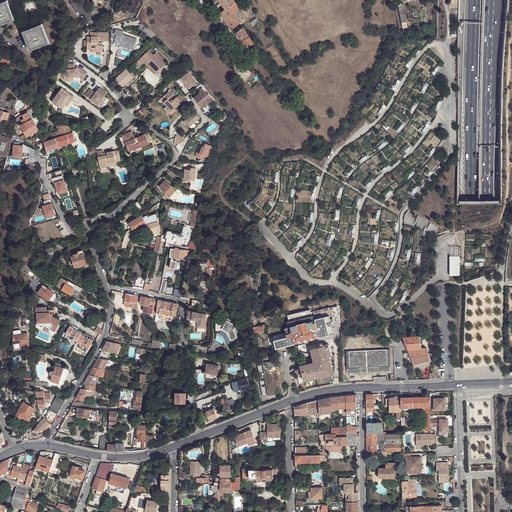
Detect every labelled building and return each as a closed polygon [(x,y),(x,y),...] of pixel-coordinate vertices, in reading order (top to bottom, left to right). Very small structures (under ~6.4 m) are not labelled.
[(0,25),(15,19),(7,0),(6,0),(0,2),(0,25)] [(232,29),(241,21),(235,12),(239,8),(232,0),(218,0),(224,9),(219,14),(232,29)] [(254,13),(248,4),(243,8),(251,16),(254,13)] [(397,6),(401,23),(405,23),(403,4),(397,5),(397,6)] [(256,18),(250,23),(253,26),(259,21),(256,18)] [(42,24),(23,31),(31,51),(50,43),(42,24)] [(243,27),(237,32),(247,47),(253,43),(243,27)] [(104,32),(87,33),(88,42),(86,42),(83,42),(84,47),(92,46),(93,53),(100,52),(100,45),(97,46),(97,43),(97,42),(104,42),(104,32)] [(114,38),(114,41),(116,42),(115,44),(118,45),(119,44),(124,46),(124,48),(133,51),(137,40),(122,35),(123,34),(119,33),(119,35),(116,34),(115,38),(114,38)] [(148,51),(136,62),(141,68),(144,65),(146,63),(152,69),(151,70),(155,74),(164,66),(161,62),(163,61),(156,53),(152,57),(150,59),(148,57),(151,55),(148,51)] [(0,64),(0,72),(1,73),(3,75),(9,68),(2,62),(0,64)] [(153,76),(155,74),(151,70),(152,69),(146,63),(144,65),(153,76)] [(68,80),(74,78),(78,78),(83,81),(88,75),(80,69),(76,70),(75,65),(74,65),(66,66),(67,74),(62,75),(64,82),(68,81),(68,80)] [(20,77),(9,69),(6,72),(17,81),(20,77)] [(187,72),(180,78),(186,85),(185,86),(187,89),(196,82),(187,72)] [(201,91),(194,97),(200,105),(201,105),(203,107),(212,99),(210,97),(211,96),(208,92),(207,93),(202,87),(199,89),(201,91)] [(67,99),(71,102),(75,97),(63,88),(53,102),(61,108),(63,104),(67,99)] [(85,97),(101,108),(106,99),(104,98),(107,94),(99,89),(96,94),(90,90),(85,97)] [(181,105),(176,99),(174,100),(172,97),(175,94),(172,91),(166,96),(169,100),(165,103),(168,107),(173,112),(181,105)] [(68,107),(71,102),(67,99),(63,104),(68,107)] [(0,120),(1,120),(2,119),(8,120),(9,113),(4,112),(0,111),(0,109),(0,120)] [(210,109),(204,114),(206,117),(210,122),(215,119),(212,114),(213,113),(210,109)] [(194,111),(184,121),(190,126),(200,117),(194,111)] [(22,120),(24,124),(32,119),(28,112),(23,115),(25,119),(22,120)] [(37,116),(32,119),(38,130),(43,127),(37,116)] [(32,119),(24,124),(21,126),(25,135),(27,137),(38,130),(32,119)] [(393,128),(398,133),(404,127),(399,122),(393,128)] [(58,131),(59,135),(62,134),(71,131),(69,126),(57,124),(58,131)] [(139,143),(141,146),(141,147),(149,144),(145,134),(135,138),(132,130),(122,134),(129,151),(138,148),(136,144),(139,143)] [(51,134),(52,140),(56,139),(56,138),(55,136),(59,135),(58,131),(51,134)] [(56,138),(56,139),(59,148),(76,142),(73,133),(63,136),(56,138)] [(0,135),(0,153),(7,156),(12,138),(0,135)] [(180,135),(175,140),(174,144),(175,146),(184,140),(184,139),(180,135)] [(52,140),(44,142),(47,151),(59,148),(56,139),(52,140)] [(197,152),(195,156),(203,159),(205,156),(208,157),(213,146),(206,143),(204,147),(203,146),(200,153),(197,152)] [(14,145),(13,156),(23,157),(23,152),(29,153),(29,157),(34,157),(34,155),(39,156),(40,148),(35,150),(24,144),(23,145),(14,145)] [(99,156),(101,167),(110,165),(113,165),(113,163),(117,162),(120,161),(118,150),(108,152),(108,154),(104,155),(99,156)] [(184,180),(194,181),(196,168),(191,168),(191,170),(189,170),(185,169),(184,180)] [(55,182),(59,194),(67,191),(63,175),(52,178),(51,174),(47,175),(47,176),(49,179),(51,178),(53,183),(55,182)] [(169,198),(175,191),(172,188),(173,187),(165,181),(159,187),(164,192),(163,192),(169,198)] [(179,194),(175,191),(169,198),(172,201),(179,194)] [(44,205),(43,206),(46,217),(55,214),(54,212),(50,199),(44,200),(44,205)] [(138,201),(134,204),(139,211),(143,208),(138,201)] [(149,215),(142,217),(146,222),(157,219),(157,213),(149,216),(149,215)] [(142,217),(142,215),(129,223),(135,232),(139,229),(143,226),(147,224),(146,222),(142,217)] [(158,219),(146,222),(147,224),(152,231),(155,231),(155,232),(156,233),(159,233),(158,219)] [(180,247),(183,235),(171,233),(171,231),(168,230),(167,231),(165,237),(166,238),(164,245),(167,246),(168,246),(172,246),(180,247)] [(176,249),(171,249),(170,257),(183,259),(183,260),(187,260),(188,251),(177,250),(177,248),(176,248),(176,249)] [(71,257),(74,264),(75,267),(77,267),(78,268),(83,266),(82,265),(87,263),(84,253),(83,253),(83,250),(78,251),(78,253),(73,255),(74,256),(71,257)] [(461,255),(451,255),(450,275),(460,275),(461,255)] [(208,261),(208,263),(195,262),(194,276),(199,277),(199,278),(211,279),(211,271),(210,271),(210,269),(213,270),(210,261),(208,261)] [(262,288),(259,274),(252,275),(255,292),(260,291),(260,288),(262,288)] [(76,285),(76,286),(61,278),(56,286),(71,294),(74,289),(80,292),(82,288),(76,285)] [(49,301),(54,292),(53,291),(48,288),(42,296),(49,301)] [(57,295),(54,292),(49,301),(52,303),(57,295)] [(136,296),(127,294),(125,301),(133,303),(135,304),(136,296)] [(139,296),(136,296),(135,304),(133,303),(132,307),(130,307),(130,309),(136,310),(137,308),(138,303),(139,296)] [(151,299),(141,297),(140,304),(145,305),(144,312),(148,313),(148,314),(156,316),(156,313),(157,312),(159,300),(151,299)] [(178,304),(159,300),(157,312),(156,313),(160,313),(161,314),(162,309),(173,311),(177,311),(178,304)] [(313,316),(313,318),(328,314),(330,324),(333,323),(331,314),(338,312),(336,305),(312,311),(312,313),(310,314),(310,316),(313,316)] [(50,317),(50,314),(50,310),(46,310),(46,307),(35,308),(35,314),(36,314),(36,326),(41,326),(41,323),(45,322),(45,326),(51,328),(52,327),(56,329),(60,321),(53,317),(50,317)] [(176,322),(176,316),(173,316),(173,311),(162,309),(161,314),(160,319),(160,320),(176,322)] [(205,314),(187,310),(185,319),(196,321),(196,328),(205,328),(205,314)] [(272,335),(274,346),(293,342),(293,341),(315,336),(315,335),(317,335),(318,341),(320,342),(322,342),(332,340),(334,337),(330,324),(328,314),(313,318),(313,316),(310,316),(305,317),(305,316),(304,316),(294,318),(294,319),(293,319),(294,320),(287,322),(287,323),(286,323),(286,324),(286,325),(288,331),(272,335)] [(223,322),(215,322),(215,330),(220,330),(221,329),(226,332),(231,342),(239,339),(234,331),(232,323),(225,319),(223,322)] [(74,328),(70,326),(65,334),(66,334),(64,339),(72,343),(73,341),(76,342),(76,343),(80,346),(78,348),(86,352),(88,348),(89,349),(93,340),(89,338),(89,339),(85,337),(85,336),(81,334),(82,333),(78,330),(77,332),(73,329),(74,328)] [(102,336),(103,331),(97,327),(95,331),(102,336)] [(230,343),(231,342),(226,332),(221,329),(220,330),(225,333),(230,343)] [(21,346),(23,345),(29,344),(28,333),(13,335),(15,348),(21,348),(21,347),(21,346)] [(424,362),(422,348),(419,335),(403,337),(413,365),(424,362)] [(107,341),(102,350),(108,351),(111,352),(117,353),(119,348),(121,344),(107,341)] [(160,342),(152,341),(152,344),(152,348),(159,349),(160,342)] [(299,365),(293,368),(298,376),(301,375),(299,365),(313,362),(310,348),(319,346),(318,344),(316,344),(307,346),(310,360),(305,362),(299,365)] [(319,346),(310,348),(313,362),(299,365),(301,375),(303,381),(320,376),(321,380),(331,377),(330,371),(331,370),(327,355),(330,355),(327,344),(321,345),(319,346)] [(384,349),(347,351),(348,366),(345,366),(345,373),(389,371),(388,364),(385,364),(384,349)] [(98,359),(93,368),(104,369),(108,360),(98,359)] [(282,394),(277,361),(263,363),(269,396),(282,394)] [(269,396),(263,363),(258,364),(264,397),(269,396)] [(219,366),(207,364),(205,373),(217,375),(219,366)] [(58,383),(63,368),(60,367),(56,366),(55,366),(53,372),(52,376),(50,380),(58,383)] [(69,370),(63,368),(58,383),(64,385),(69,370)] [(93,368),(89,375),(99,376),(100,377),(102,372),(104,369),(93,368)] [(89,375),(84,384),(86,384),(95,386),(99,376),(89,375)] [(248,379),(232,381),(234,391),(249,388),(248,379)] [(199,393),(203,400),(209,396),(206,390),(199,393)] [(39,392),(36,392),(37,394),(38,399),(39,404),(39,408),(45,407),(44,402),(47,401),(45,398),(49,397),(50,391),(43,393),(40,395),(39,392)] [(134,410),(141,411),(141,404),(142,392),(135,392),(134,410)] [(185,403),(186,393),(176,393),(175,403),(185,403)] [(366,394),(366,411),(374,411),(374,403),(376,403),(375,399),(374,399),(374,394),(366,394)] [(57,413),(64,400),(56,395),(49,409),(57,413)] [(356,395),(346,395),(346,408),(346,413),(350,413),(350,409),(350,408),(351,408),(356,407),(356,395)] [(429,396),(401,397),(401,408),(423,406),(423,430),(425,430),(430,429),(430,426),(430,419),(430,416),(430,412),(430,406),(429,396)] [(331,397),(319,400),(319,414),(331,413),(331,409),(331,397)] [(401,408),(401,397),(389,398),(389,399),(386,399),(386,406),(389,406),(389,412),(396,412),(401,412),(401,408)] [(445,398),(434,398),(434,411),(444,411),(444,405),(445,405),(445,398)] [(319,400),(307,403),(307,411),(307,415),(307,418),(310,418),(310,414),(312,414),(312,418),(315,418),(315,414),(317,414),(317,418),(319,418),(319,414),(319,400)] [(21,417),(28,421),(35,408),(24,402),(16,415),(20,418),(21,417)] [(294,407),(294,411),(302,411),(307,411),(307,403),(294,407)] [(92,409),(80,408),(77,416),(81,417),(87,418),(88,418),(89,418),(90,415),(92,409)] [(206,412),(209,421),(217,418),(214,409),(206,412)] [(69,411),(63,423),(66,424),(70,417),(72,412),(70,411),(69,411)] [(109,425),(117,426),(117,412),(110,411),(109,425)] [(36,431),(32,432),(33,433),(34,439),(39,439),(43,436),(46,430),(39,433),(37,432),(40,431),(42,429),(43,430),(50,423),(50,422),(45,417),(34,429),(36,431)] [(63,423),(58,431),(69,436),(74,419),(70,417),(66,424),(63,423)] [(448,418),(430,419),(430,426),(440,426),(440,432),(448,432),(448,418)] [(366,422),(367,433),(376,433),(383,432),(382,422),(366,422)] [(280,424),(267,424),(267,432),(263,432),(264,439),(268,439),(268,437),(281,437),(280,424)] [(137,441),(145,442),(146,435),(145,434),(146,426),(138,425),(137,441)] [(32,432),(29,429),(21,437),(22,441),(24,440),(24,439),(24,438),(26,437),(27,438),(28,439),(34,439),(33,433),(32,432)] [(246,441),(247,443),(255,440),(250,429),(233,436),(237,445),(246,441)] [(377,444),(386,444),(387,451),(398,450),(402,450),(401,443),(401,434),(386,434),(383,435),(383,432),(376,433),(377,439),(377,444)] [(424,443),(424,444),(432,444),(432,433),(416,434),(416,443),(424,443)] [(346,435),(346,434),(340,434),(340,437),(336,437),(335,437),(336,442),(336,445),(326,445),(326,446),(326,449),(326,451),(341,451),(342,445),(357,445),(357,435),(351,435),(346,435)] [(100,450),(107,450),(108,444),(108,438),(100,438),(100,450)] [(295,455),(306,455),(306,446),(295,447),(295,455)] [(45,457),(40,455),(36,467),(49,471),(51,466),(53,461),(53,459),(45,457)] [(7,459),(6,460),(9,464),(7,465),(11,466),(15,456),(10,457),(7,459)] [(421,456),(406,457),(406,473),(422,472),(421,467),(420,467),(420,464),(421,464),(421,456)] [(200,461),(190,461),(190,473),(193,473),(193,477),(200,477),(200,461)] [(442,463),(436,463),(436,474),(439,474),(439,483),(448,483),(448,465),(444,465),(444,467),(442,467),(442,463)] [(19,478),(22,468),(14,465),(11,475),(19,478)] [(73,476),(76,477),(83,479),(85,471),(78,468),(79,467),(74,465),(70,475),(73,476)] [(230,475),(230,465),(221,465),(220,475),(221,475),(230,475)] [(30,470),(22,467),(22,468),(19,478),(21,478),(26,480),(25,484),(30,486),(35,471),(30,470)] [(248,469),(249,478),(256,478),(256,481),(273,480),(273,473),(277,473),(277,468),(272,468),(272,469),(256,470),(256,469),(248,469)] [(395,477),(395,468),(386,468),(378,468),(378,477),(395,477)] [(0,475),(7,478),(10,470),(8,470),(0,474),(0,475)] [(112,473),(109,481),(109,482),(127,487),(130,478),(112,473)] [(17,482),(7,478),(0,475),(0,499),(6,502),(11,503),(11,505),(22,509),(26,498),(28,493),(30,486),(25,484),(19,482),(17,482)] [(96,476),(92,487),(99,489),(102,491),(103,491),(106,480),(96,476)] [(234,481),(230,481),(230,483),(231,491),(239,490),(238,476),(234,476),(234,481)] [(230,481),(230,478),(221,478),(216,478),(216,482),(215,482),(215,485),(212,486),(212,490),(215,493),(217,492),(220,490),(220,483),(230,483),(230,481)] [(346,502),(358,501),(358,498),(358,492),(354,492),(353,484),(351,484),(351,478),(339,478),(339,484),(344,484),(344,492),(346,492),(346,502)] [(408,481),(402,481),(402,483),(402,492),(402,496),(402,502),(405,502),(405,497),(417,496),(416,478),(408,478),(408,481)] [(273,488),(273,480),(256,481),(256,489),(273,488)] [(231,491),(230,483),(220,483),(220,490),(230,491),(231,491)] [(322,498),(322,487),(310,487),(310,491),(310,498),(317,498),(322,498)] [(215,500),(215,501),(220,501),(220,494),(230,494),(230,491),(220,490),(217,492),(215,493),(215,494),(214,496),(212,496),(215,500)] [(179,500),(188,499),(188,491),(179,492),(179,500)] [(31,501),(31,499),(28,498),(26,498),(22,509),(22,510),(26,511),(27,509),(30,501),(31,501)] [(145,509),(148,510),(156,511),(158,502),(154,502),(154,500),(147,499),(145,509)] [(35,511),(38,504),(31,501),(30,501),(27,509),(34,511),(35,511)] [(358,501),(346,502),(346,505),(346,511),(354,511),(358,511),(358,501)] [(57,508),(68,511),(70,506),(59,502),(57,508)]
